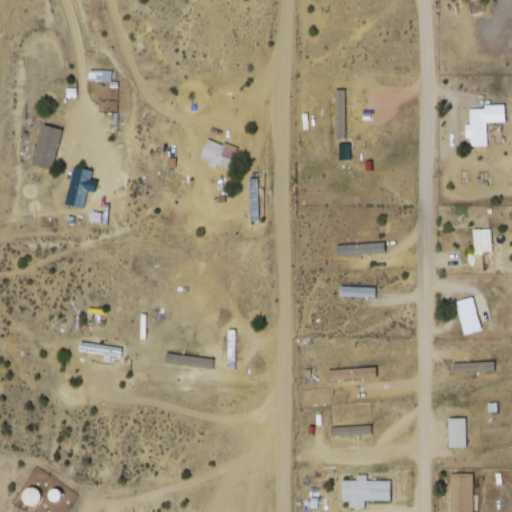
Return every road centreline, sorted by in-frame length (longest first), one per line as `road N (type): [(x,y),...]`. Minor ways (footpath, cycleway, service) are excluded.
road 1 (residential): [(290,511),(292,249),(284,148),(296,0)]
road 2 (residential): [(423,511),(424,0)]
road 3 (track): [(292,423),(241,464),(181,492),(118,507),(69,478),(0,458)]
road 4 (track): [(118,0),(146,90),(171,119),(240,117),(291,69)]
